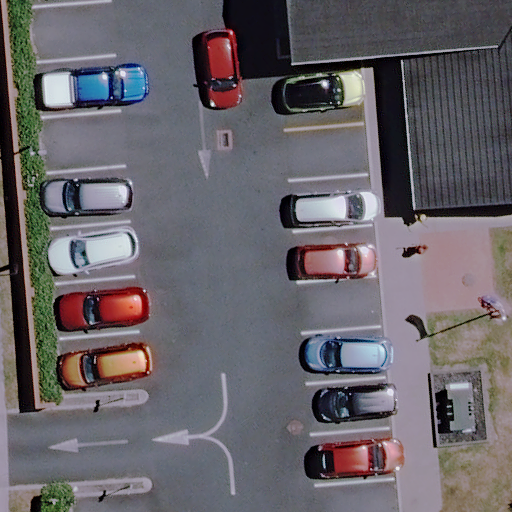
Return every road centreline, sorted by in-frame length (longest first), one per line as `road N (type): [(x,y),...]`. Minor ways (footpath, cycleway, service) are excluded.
road 1 (unknown): [(103,0),(134,422)]
road 2 (unknown): [(0,421),(134,422)]
